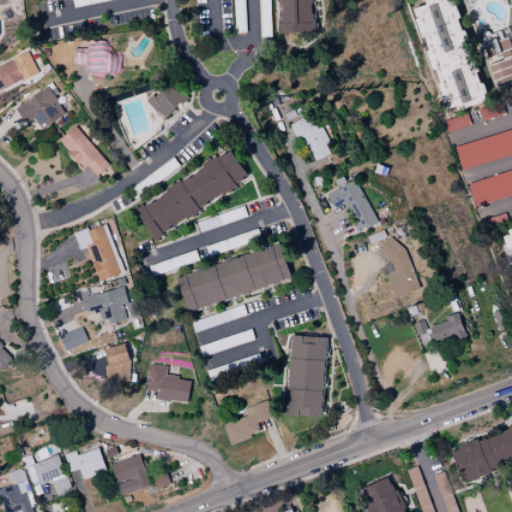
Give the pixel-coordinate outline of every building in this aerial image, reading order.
[(278,0),(279,33),(313,33),(311,0),(278,0)] [(484,100),(451,0),(423,0),(425,5),(413,9),(446,112),(484,100)] [(495,51),(510,47),(507,38),(493,42),(495,51)] [(104,41),(87,41),(87,49),(74,48),(74,61),(86,62),(86,72),(110,72),(110,53),(104,53),(104,41)] [(0,90),(37,73),(28,53),(0,65),(0,90)] [(164,119),(187,97),(175,84),(170,89),(164,84),(147,101),(164,119)] [(35,118),(40,128),(64,116),(50,88),(14,105),(23,123),(35,118)] [(480,121),(503,114),(500,103),(477,110),(480,121)] [(445,132),(470,124),(466,113),(442,121),(445,132)] [(289,125),(296,140),(303,137),(314,161),(331,153),(320,128),(317,129),(310,115),(289,125)] [(109,164),(74,126),(58,140),(94,178),(109,164)] [(511,130),(453,145),(458,168),(511,155),(511,130)] [(154,241),(159,238),(167,229),(196,214),(206,204),(234,188),(246,176),(231,149),(205,163),(196,172),(169,187),(158,198),(137,209),(154,241)] [(511,169),(467,183),(474,206),(511,194),(511,169)] [(377,222),(354,179),(326,194),(333,209),(344,203),(360,231),(377,222)] [(196,221),(199,232),(246,217),(243,206),(196,221)] [(74,234),(80,250),(87,248),(98,281),(123,272),(113,241),(118,240),(112,221),(74,234)] [(511,229),(501,233),(511,272),(511,229)] [(418,289),(398,238),(380,245),(391,271),(385,274),(395,298),(418,289)] [(176,276),(186,311),(291,280),(281,246),(176,276)] [(85,295),(88,313),(98,311),(101,320),(108,319),(108,322),(138,316),(135,301),(127,303),(124,288),(85,295)] [(190,322),(193,332),(245,316),(242,305),(190,322)] [(421,348),(465,335),(458,313),(445,317),(446,321),(425,327),(423,320),(414,323),(421,348)] [(66,351),(87,342),(81,326),(59,335),(66,351)] [(248,341),(244,331),(198,347),(202,357),(248,341)] [(326,337),(289,335),(286,415),(323,417),(326,337)] [(0,370),(1,372),(15,356),(0,341),(0,370)] [(131,380),(126,344),(106,347),(111,383),(131,380)] [(206,371),(210,383),(262,365),(257,353),(206,371)] [(166,366),(148,364),(145,390),(157,391),(156,399),(187,403),(190,379),(165,376),(166,366)] [(243,408),(246,416),(223,423),(229,444),(260,434),(257,422),(273,417),(267,400),(243,408)] [(511,462),(511,423),(506,425),(506,431),(481,440),(477,440),(450,450),(461,481),(466,481),(511,462)] [(76,455),(74,450),(63,454),(69,472),(79,469),(82,478),(105,470),(97,448),(76,455)] [(109,465),(120,495),(150,485),(139,454),(109,465)] [(433,511),(417,466),(406,470),(421,511),(433,511)] [(0,488),(0,499),(3,511),(14,511),(22,510),(23,511),(34,511),(22,468),(7,472),(10,485),(0,488)] [(156,488),(169,483),(165,471),(151,476),(156,488)] [(432,476),(445,511),(457,511),(443,472),(432,476)] [(408,511),(400,476),(364,484),(369,504),(372,504),(374,511),(408,511)]
